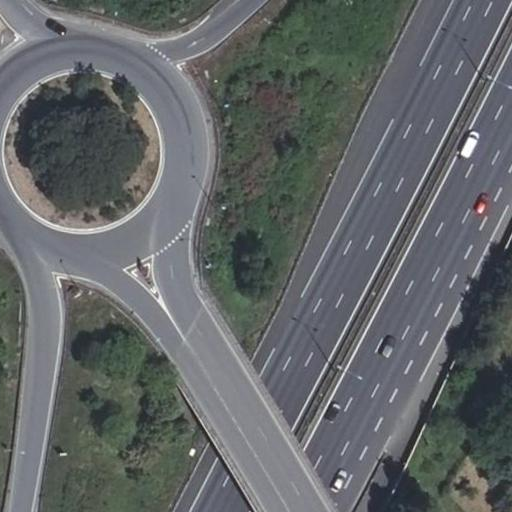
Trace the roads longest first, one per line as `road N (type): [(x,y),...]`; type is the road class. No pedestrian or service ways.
road 1 (motorway): [(484,0),(219,511)]
road 2 (motorway): [(310,511),(511,125)]
road 3 (motorway): [(18,234),(45,287),(51,332),(26,511)]
road 4 (secondary): [(194,351),(291,511)]
road 5 (secondary): [(194,351),(168,200)]
road 6 (secondary): [(88,252),(194,351)]
road 7 (secondary): [(168,200),(181,145),(176,118),(149,76)]
road 8 (motorway): [(254,0),(211,44),(149,76)]
